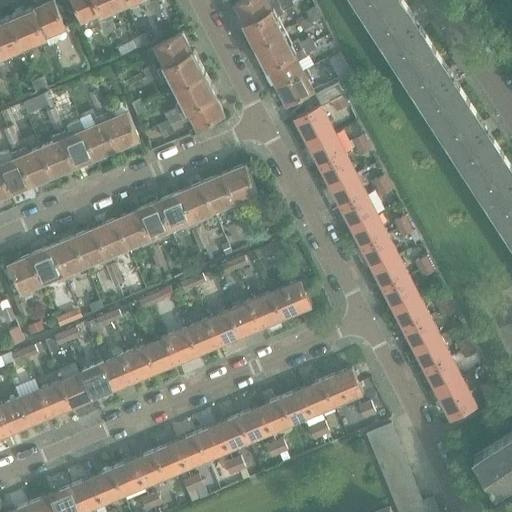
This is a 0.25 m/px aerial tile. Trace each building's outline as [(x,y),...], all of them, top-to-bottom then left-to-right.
[(34,7),(54,54),(60,52),(55,40),(57,39),(54,31),(66,27),(64,22),(55,2),(54,0),(49,0),(35,6),(34,7)] [(74,0),(81,15),(80,15),(82,19),(93,14),(97,23),(100,22),(104,33),(110,31),(97,0),(74,0)] [(111,9),(125,3),(123,0),(97,0),(110,31),(116,28),(111,17),(114,16),(111,9)] [(155,12),(150,0),(123,0),(125,3),(133,0),(140,0),(142,4),(145,3),(150,14),(155,12)] [(150,0),(155,12),(161,9),(157,0),(150,0)] [(240,0),(235,3),(245,21),(245,22),(288,0),(240,0)] [(283,10),(294,4),(291,0),(288,0),(245,22),(245,21),(243,23),(255,45),(285,29),(278,15),(284,12),(283,10)] [(357,0),(367,15),(390,0),(357,0)] [(390,0),(367,15),(401,68),(434,46),(404,0),(390,0)] [(54,54),(34,7),(35,6),(34,4),(11,14),(24,46),(41,39),(49,57),(54,54)] [(315,7),(307,11),(310,16),(317,12),(315,7)] [(320,18),(317,12),(310,16),(312,22),(320,18)] [(11,14),(0,18),(0,51),(9,73),(15,71),(10,59),(13,58),(10,52),(24,46),(11,14)] [(292,43),(285,29),(255,45),(266,67),(268,66),(314,42),(311,36),(300,42),(299,40),(292,43)] [(164,66),(163,65),(192,50),(182,31),(155,45),(161,56),(158,58),(162,66),(164,66)] [(145,34),(134,39),(137,47),(149,42),(145,34)] [(314,42),(268,66),(277,84),(304,70),(304,69),(298,60),(307,55),(306,53),(316,47),(314,42)] [(434,46),(401,68),(436,120),(469,99),(434,46)] [(163,65),(164,66),(162,66),(157,69),(146,75),(149,80),(160,74),(161,76),(168,73),(175,87),(205,71),(194,49),(192,50),(163,65)] [(0,66),(4,76),(9,73),(0,51),(0,66)] [(154,63),(143,69),(146,75),(157,69),(154,63)] [(304,70),(277,84),(287,103),(314,89),(308,78),(311,76),(307,68),(304,69),(304,70)] [(177,107),(166,113),(168,118),(179,112),(184,109),(186,108),(186,109),(215,94),(217,93),(205,71),(175,87),(182,101),(175,104),(177,107)] [(42,74),(31,79),(35,89),(47,84),(42,74)] [(321,102),(320,102),(321,103),(331,98),(337,110),(348,104),(342,92),(343,91),(338,82),(316,94),(317,95),(321,102)] [(98,89),(90,92),(94,102),(102,99),(98,89)] [(186,108),(184,109),(189,118),(192,116),(198,127),(201,125),(221,114),(221,115),(224,113),(215,94),(186,109),(186,108)] [(34,96),(24,101),(28,111),(38,107),(34,96)] [(140,98),(132,102),(138,113),(146,108),(140,98)] [(102,99),(94,102),(98,112),(106,108),(102,99)] [(436,120),(470,173),(503,152),(469,99),(436,120)] [(310,144),(310,145),(336,131),(321,103),(296,116),(305,133),(311,144),(310,144)] [(55,107),(47,110),(51,120),(59,117),(55,107)] [(104,114),(118,147),(140,138),(128,110),(114,115),(112,111),(104,114)] [(182,118),(179,112),(168,118),(172,123),(182,118)] [(95,118),(97,122),(84,128),(97,156),(118,147),(104,114),(95,118)] [(59,117),(51,120),(55,130),(63,126),(59,117)] [(12,125),(4,128),(8,138),(16,135),(12,125)] [(70,129),(61,132),(75,165),(97,156),(84,128),(71,133),(70,129)] [(317,155),(316,155),(321,165),(346,152),(336,131),(310,145),(311,145),(317,155)] [(52,136),(54,140),(41,146),(53,174),(75,165),(61,132),(52,136)] [(352,139),(356,147),(367,141),(363,133),(352,139)] [(16,135),(8,138),(12,148),(20,144),(16,135)] [(367,141),(356,147),(360,154),(371,148),(367,141)] [(27,147),(18,151),(32,183),(53,174),(41,146),(29,151),(27,147)] [(11,158),(0,163),(0,167),(10,192),(32,183),(18,151),(9,154),(11,158)] [(331,185),(357,172),(346,152),(321,165),(326,174),(332,184),(331,185)] [(511,165),(503,152),(470,173),(504,226),(511,220),(511,165)] [(224,172),(237,205),(246,201),(244,197),(258,191),(246,163),(224,172)] [(0,196),(10,192),(0,167),(0,196)] [(215,176),(202,181),(214,209),(227,204),(229,208),(237,205),(224,172),(215,176)] [(357,172),(331,185),(332,186),(332,185),(338,196),(337,196),(342,205),(367,192),(357,172)] [(384,174),(373,180),(377,187),(388,181),(384,174)] [(192,185),(181,190),(194,223),(203,219),(201,215),(214,209),(202,181),(192,185)] [(392,189),(388,181),(377,187),(381,195),(392,189)] [(181,190),(159,199),(171,227),(184,222),(186,226),(194,223),(181,190)] [(352,225),(352,226),(378,213),(367,192),(342,205),(347,215),(347,214),(353,225),(352,225)] [(159,233),(171,227),(159,199),(138,208),(152,241),(160,237),(159,233)] [(243,207),(235,211),(239,221),(247,217),(243,207)] [(138,208),(117,217),(129,245),(141,240),(143,244),(152,241),(138,208)] [(378,213),(352,226),(353,226),(359,236),(358,236),(363,246),(388,233),(378,213)] [(394,220),(398,228),(409,222),(405,214),(394,220)] [(118,255),(116,251),(129,245),(117,217),(95,226),(109,259),(118,255)] [(243,230),(252,227),(247,217),(239,221),(243,230)] [(409,222),(398,228),(402,235),(413,230),(409,222)] [(201,225),(192,229),(196,239),(205,235),(201,225)] [(95,226),(74,235),(86,264),(98,258),(100,263),(109,259),(95,226)] [(373,266),(399,253),(388,233),(363,246),(368,255),(374,265),(373,266)] [(75,273),(73,269),(86,264),(74,235),(52,244),(66,277),(75,273)] [(209,245),(205,235),(196,239),(201,248),(209,245)] [(280,239),(263,246),(266,255),(284,247),(280,239)] [(228,242),(221,245),(225,254),(232,252),(228,242)] [(52,244),(31,253),(43,282),(56,276),(57,281),(66,277),(52,244)] [(158,244),(150,247),(154,257),(162,253),(158,244)] [(31,253),(9,263),(23,295),(32,291),(30,287),(43,282),(31,253)] [(158,266),(166,263),(162,253),(154,257),(158,266)] [(379,277),(384,286),(409,273),(399,253),(373,266),(374,267),(374,266),(380,277),(379,277)] [(244,254),(234,259),(237,267),(248,262),(244,254)] [(415,261),(419,268),(430,262),(426,255),(415,261)] [(234,259),(223,264),(226,272),(237,267),(234,259)] [(115,262),(107,265),(111,275),(119,271),(115,262)] [(430,262),(419,268),(423,276),(434,270),(430,262)] [(213,268),(206,271),(210,279),(216,276),(213,268)] [(115,285),(123,281),(119,271),(111,275),(115,285)] [(192,277),(195,285),(206,280),(202,272),(192,277)] [(409,273),(384,286),(389,295),(395,306),(394,306),(394,307),(420,294),(409,273)] [(192,277),(181,281),(184,289),(195,285),(192,277)] [(272,290),(283,317),(283,316),(294,311),(312,304),(301,278),(272,290)] [(150,294),(153,303),(164,298),(160,290),(150,294)] [(282,317),(283,317),(272,290),(251,299),(262,325),(271,321),(282,316),(282,317)] [(150,294),(139,299),(142,307),(153,303),(150,294)] [(400,317),(405,327),(430,314),(420,294),(394,307),(395,307),(401,317),(400,317)] [(436,301),(440,309),(451,303),(447,295),(436,301)] [(101,298),(90,303),(93,311),(104,306),(101,298)] [(25,299),(17,303),(22,315),(30,312),(25,299)] [(252,329),(262,325),(251,299),(230,308),(241,334),(241,333),(252,329)] [(451,303),(440,309),(444,316),(455,310),(451,303)] [(11,305),(2,309),(7,321),(15,318),(11,305)] [(108,312),(111,320),(122,316),(119,308),(108,312)] [(230,308),(209,317),(220,343),(229,339),(229,338),(240,334),(240,335),(241,334),(230,308)] [(68,311),(58,316),(61,324),(72,320),(68,311)] [(108,312),(97,317),(100,325),(111,320),(108,312)] [(410,336),(416,346),(415,347),(441,334),(430,314),(405,327),(410,336)] [(209,317),(188,326),(199,352),(199,351),(210,347),(220,343),(209,317)] [(40,320),(28,325),(31,333),(43,328),(40,320)] [(19,325),(9,329),(15,343),(25,339),(19,325)] [(66,330),(69,338),(80,334),(76,326),(66,330)] [(198,352),(199,352),(188,326),(167,335),(178,360),(187,356),(198,352)] [(66,330),(55,335),(58,343),(69,338),(66,330)] [(416,347),(422,358),(421,358),(426,367),(451,354),(441,334),(415,347),(415,348),(416,347)] [(167,335),(146,344),(157,370),(157,369),(168,364),(178,360),(167,335)] [(457,341),(461,349),(472,343),(468,336),(457,341)] [(34,343),(24,348),(27,356),(38,351),(34,343)] [(472,343),(461,349),(465,357),(476,351),(472,343)] [(146,344),(125,352),(136,378),(145,374),(156,369),(156,370),(157,370),(146,344)] [(24,348),(13,353),(16,361),(27,356),(24,348)] [(125,352),(104,361),(115,387),(115,386),(126,382),(136,378),(125,352)] [(437,387),(436,387),(436,388),(461,375),(451,354),(426,367),(431,376),(437,387)] [(104,361),(83,370),(93,396),(103,392),(103,391),(114,387),(114,388),(115,387),(104,361)] [(323,377),(334,403),(363,391),(352,365),(334,373),(324,378),(323,377)] [(83,370),(62,379),(73,405),(73,404),(84,400),(89,398),(93,396),(83,370)] [(461,375),(436,388),(437,388),(442,398),(451,416),(476,403),(461,375)] [(323,377),(322,377),(323,378),(312,383),(312,382),(302,387),(313,412),(334,403),(323,377)] [(62,379),(41,388),(51,414),(61,409),(72,405),(73,405),(62,379)] [(491,380),(480,386),(486,398),(497,392),(491,380)] [(292,391),(282,395),(281,395),(292,421),(313,412),(302,387),(292,391)] [(41,388),(20,397),(31,423),(31,422),(42,417),(42,418),(51,414),(41,388)] [(280,395),(280,396),(270,400),(260,404),(271,430),(292,421),(281,395),(280,395)] [(19,427),(30,422),(30,423),(31,423),(20,397),(0,404),(0,408),(9,431),(19,427)] [(371,400),(359,405),(363,417),(376,411),(371,400)] [(239,412),(239,413),(250,439),(271,430),(260,404),(250,408),(240,413),(239,412)] [(0,408),(0,435),(9,431),(0,408)] [(228,418),(218,422),(229,448),(250,439),(239,413),(238,413),(238,414),(228,418)] [(317,423),(322,434),(330,431),(325,420),(317,423)] [(208,426),(198,431),(197,430),(208,457),(229,448),(218,422),(208,426)] [(391,422),(367,432),(372,443),(396,434),(396,433),(395,433),(391,424),(392,424),(391,422)] [(317,423),(309,426),(314,438),(322,434),(317,423)] [(186,436),(176,440),(187,465),(208,457),(197,430),(196,431),(186,436)] [(511,431),(474,456),(496,489),(501,485),(511,477),(511,431)] [(396,434),(372,443),(376,454),(400,445),(400,444),(399,444),(396,435),(396,434)] [(283,437),(275,441),(280,452),(288,449),(283,437)] [(155,448),(166,474),(187,465),(176,440),(166,444),(156,448),(155,448)] [(275,441),(267,444),(272,455),(280,452),(275,441)] [(400,445),(376,454),(381,465),(405,455),(404,454),(404,455),(400,446),(401,446),(400,445)] [(155,448),(154,449),(144,454),(143,453),(134,457),(145,483),(166,474),(155,448)] [(241,455),(233,458),(238,470),(246,466),(241,455)] [(404,457),(405,456),(405,455),(381,465),(385,476),(409,466),(409,465),(408,466),(404,457)] [(113,466),(124,492),(145,483),(134,457),(124,461),(124,462),(114,466),(113,466)] [(233,458),(225,462),(230,473),(238,470),(233,458)] [(112,466),(112,467),(102,471),(101,471),(92,475),(103,501),(124,492),(113,466),(112,466)] [(409,466),(385,476),(389,487),(414,477),(413,476),(412,476),(409,468),(410,467),(409,466)] [(199,473),(191,476),(196,487),(204,484),(199,473)] [(92,475),(82,479),(82,480),(71,484),(71,483),(71,484),(82,510),(103,501),(92,475)] [(191,476),(183,479),(188,491),(196,487),(191,476)] [(414,477),(389,487),(394,498),(418,488),(418,487),(417,487),(413,478),(414,478),(414,477)] [(59,489),(50,493),(57,511),(76,511),(82,510),(71,484),(70,484),(70,485),(60,489),(59,489)] [(418,489),(418,488),(394,498),(399,509),(410,505),(421,500),(423,500),(422,498),(421,498),(418,489)] [(149,494),(154,505),(162,502),(157,490),(149,494)] [(40,497),(29,502),(29,501),(33,511),(57,511),(50,493),(40,497)] [(149,494),(141,497),(146,508),(154,505),(149,494)] [(439,511),(438,507),(433,496),(423,500),(421,500),(426,511),(439,511)] [(426,511),(421,500),(410,505),(413,511),(426,511)] [(17,507),(8,511),(33,511),(29,501),(28,502),(18,507),(17,507)]
